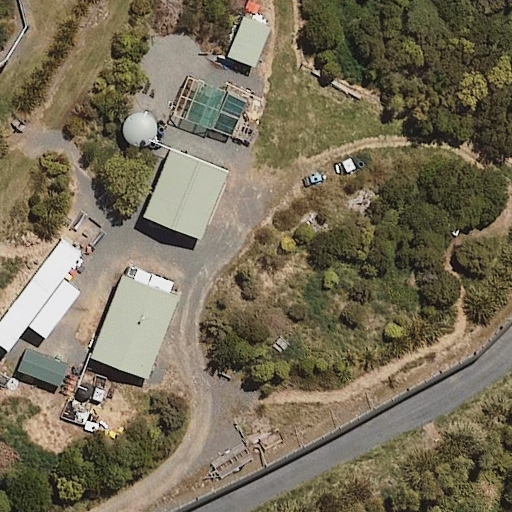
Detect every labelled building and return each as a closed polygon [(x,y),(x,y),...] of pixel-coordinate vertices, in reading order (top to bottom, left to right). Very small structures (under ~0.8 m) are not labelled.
[(269,25),(242,16),(228,56),(255,66),(269,25)] [(255,97),(230,85),(209,131),(234,142),(255,97)] [(161,121),(131,109),(119,140),(149,152),(161,121)] [(225,173),(163,150),(139,216),(201,238),(225,173)] [(78,254),(59,241),(0,322),(0,345),(7,350),(26,324),(45,337),(78,292),(60,279),(78,254)] [(178,292),(126,272),(94,358),(146,378),(178,292)] [(74,365),(29,343),(16,369),(61,391),(74,365)]
